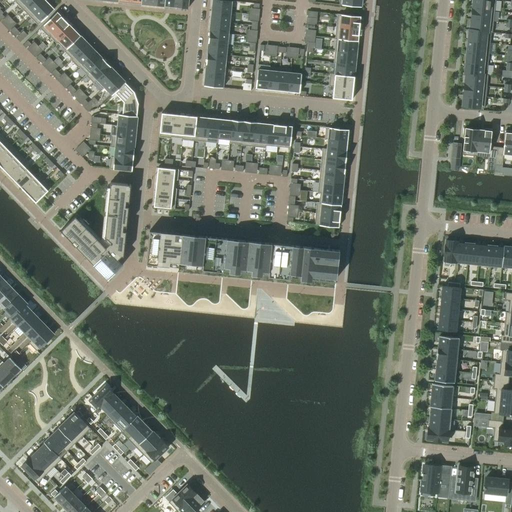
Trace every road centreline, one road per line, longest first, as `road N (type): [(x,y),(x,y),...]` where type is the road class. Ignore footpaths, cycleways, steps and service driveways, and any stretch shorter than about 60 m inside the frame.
road 1 (residential): [(186,93),(356,111),(343,240)]
road 2 (residential): [(419,227),(396,451)]
road 3 (residential): [(135,221),(343,240)]
road 4 (residential): [(0,473),(103,368)]
road 5 (residential): [(103,368),(0,263)]
road 6 (residential): [(151,89),(135,221)]
road 7 (residential): [(63,0),(151,89)]
